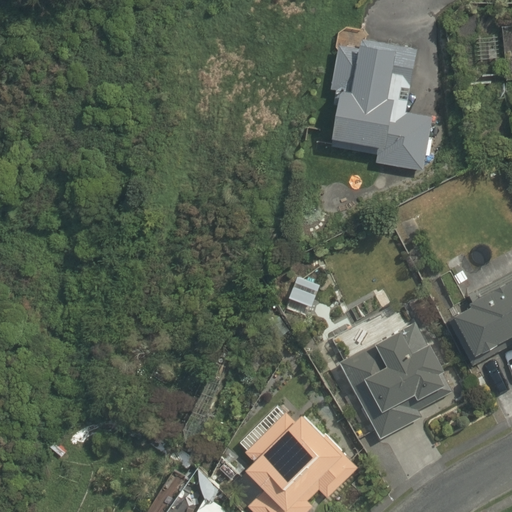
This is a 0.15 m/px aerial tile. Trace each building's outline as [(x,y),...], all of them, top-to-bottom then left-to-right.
[(425,44),(368,35),(360,87),(345,85),(336,138),(375,144),(373,160),(425,169),(434,113),(414,110),(425,44)] [(327,280),(300,269),(289,298),(315,309),(327,280)] [(511,340),(511,276),(471,297),(475,305),(458,313),(480,357),(511,340)] [(422,322),(344,366),(385,437),(462,393),(422,322)] [(313,511),(361,465),(307,409),(296,419),(287,411),(248,448),(256,457),(248,465),(269,486),(251,503),(259,511),(313,511)]
